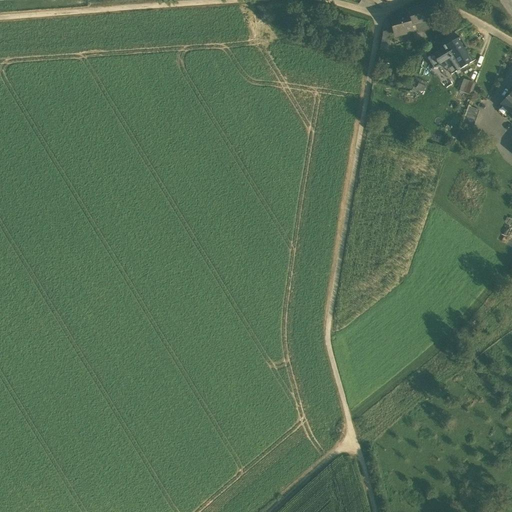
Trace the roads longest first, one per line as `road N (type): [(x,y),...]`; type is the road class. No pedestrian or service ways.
road 1 (track): [(373,511),(326,337),(380,14),(323,0)]
road 2 (track): [(248,0),(0,16)]
